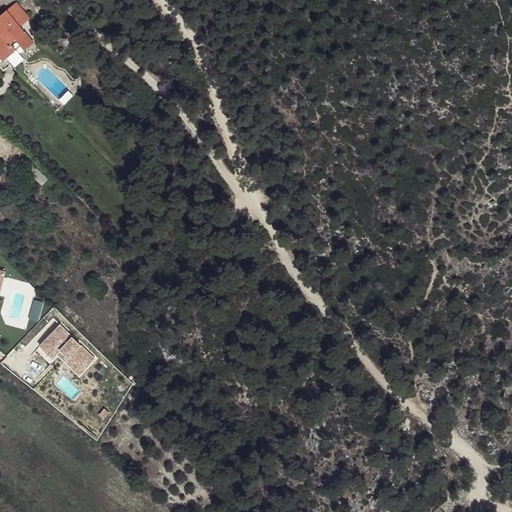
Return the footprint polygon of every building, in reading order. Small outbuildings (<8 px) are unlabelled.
[(7,10),(20,26),(30,18),(16,2),(7,10)] [(25,50),(34,43),(20,26),(7,10),(0,15),(0,56),(3,60),(16,50),(10,43),(16,39),(25,50)] [(26,159),(21,165),(42,185),(48,179),(26,159)] [(41,312),(44,302),(35,300),(32,309),(41,312)] [(39,321),(41,312),(32,309),(29,318),(39,321)]
